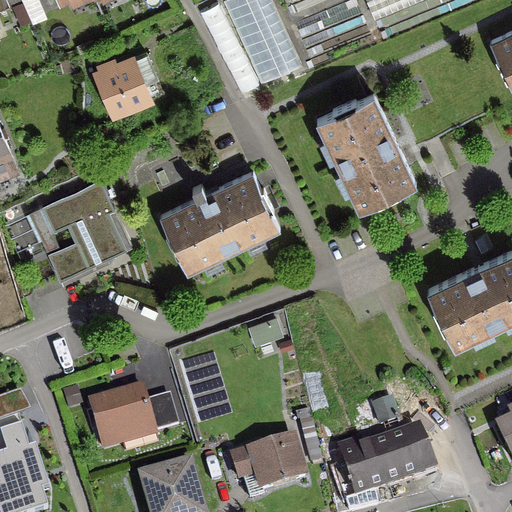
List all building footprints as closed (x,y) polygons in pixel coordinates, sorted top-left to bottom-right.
[(288,0),(314,67),(374,41),(357,0),(288,0)] [(369,0),(378,21),(427,0),(369,0)] [(496,58),(494,59),(505,82),(507,81),(511,92),(511,30),(488,42),(496,58)] [(97,90),(101,88),(112,113),(148,98),(131,58),(114,65),(112,59),(114,58),(108,46),(90,53),(98,72),(95,73),(99,83),(94,85),(97,90)] [(331,112),(315,120),(358,210),(374,202),(375,204),(398,193),(397,191),(414,183),(371,93),(355,101),(354,99),(330,110),(331,112)] [(0,177),(16,171),(0,132),(0,177)] [(166,233),(163,234),(174,257),(177,256),(185,272),(278,228),(270,211),(272,210),(261,187),(259,188),(251,172),(204,194),(199,184),(190,188),(195,198),(158,216),(166,233)] [(112,206),(99,178),(40,206),(52,231),(66,224),(73,240),(46,253),(58,278),(125,246),(107,209),(112,206)] [(45,251),(57,245),(51,233),(39,239),(45,251)] [(442,331),(444,330),(452,347),(511,318),(511,248),(425,290),(433,307),(431,308),(442,331)] [(283,316),(264,324),(266,334),(271,332),(273,337),(288,331),(306,327),(300,311),(283,316)] [(141,387),(88,403),(101,447),(121,441),(124,450),(155,441),(153,431),(177,424),(169,397),(146,404),(141,387)] [(0,418),(20,413),(31,406),(20,389),(0,394),(0,418)] [(73,389),(62,393),(66,407),(78,404),(73,389)] [(511,412),(493,420),(510,459),(511,457),(511,402),(508,404),(511,412)] [(20,413),(0,418),(0,505),(2,511),(18,511),(48,503),(44,490),(50,488),(36,441),(29,443),(20,413)] [(333,469),(347,511),(351,510),(376,504),(371,490),(432,470),(416,428),(339,454),(343,466),(333,469)] [(290,438),(231,457),(238,479),(255,473),(260,489),(302,476),(290,438)] [(188,462),(139,476),(149,511),(201,511),(202,511),(188,462)]
